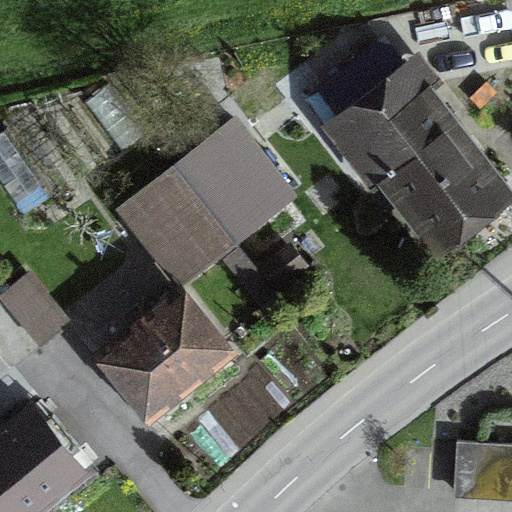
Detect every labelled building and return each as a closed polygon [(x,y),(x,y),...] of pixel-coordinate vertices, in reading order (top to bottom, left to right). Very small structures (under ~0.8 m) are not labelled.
[(499,190),(384,40),(323,87),(438,237),(499,190)] [(179,166),(233,233),(282,194),(229,127),(179,166)] [(183,271),(233,233),(179,166),(130,204),(183,271)] [(29,276),(3,297),(41,343),(67,322),(29,276)] [(155,411),(226,353),(175,289),(103,347),(155,411)] [(0,372),(20,356),(0,331),(0,372)] [(0,511),(30,511),(83,469),(31,406),(0,430),(0,511)] [(454,489),(511,492),(511,442),(457,439),(454,489)]
